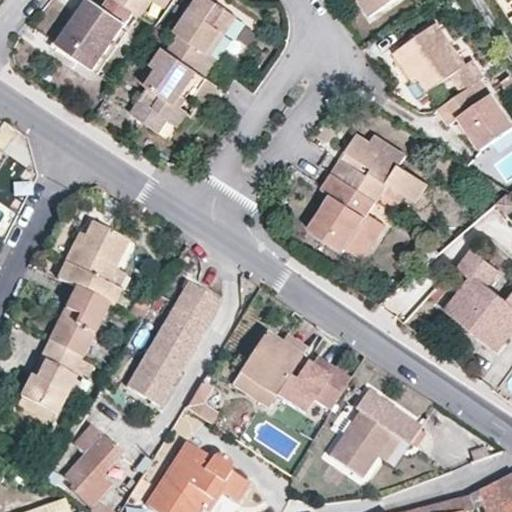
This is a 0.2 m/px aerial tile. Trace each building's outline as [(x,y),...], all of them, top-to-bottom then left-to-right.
[(91,0),(90,0),(60,45),(93,68),(125,23),(132,28),(141,15),(119,0),(109,0),(103,8),(91,0)] [(119,0),(141,15),(151,0),(119,0)] [(217,59),(207,51),(222,31),(227,33),(237,16),(214,0),(197,0),(177,32),(179,35),(170,51),(206,76),(217,59)] [(360,0),(372,15),(393,0),(360,0)] [(471,60),(464,64),(437,23),(395,52),(406,67),(415,80),(421,78),(430,91),(451,76),(462,93),(472,86),(484,77),(471,60)] [(187,114),(175,105),(186,90),(209,106),(223,87),(206,76),(170,51),(165,47),(142,82),(149,88),(131,112),(159,131),(169,120),(177,126),(187,114)] [(451,125),(461,118),(483,148),(511,128),(511,123),(492,94),(482,101),(472,86),(462,93),(439,110),(451,125)] [(347,151),(372,168),(368,174),(343,158),(334,173),(375,200),(386,183),(415,203),(428,184),(401,165),(405,157),(375,136),(371,141),(359,133),(347,151)] [(331,197),(340,203),(333,213),(325,208),(310,231),(344,252),(346,249),(361,259),(374,241),(380,245),(392,228),(368,213),(375,200),(334,173),(322,192),(331,197)] [(340,203),(331,197),(325,208),(333,213),(340,203)] [(87,237),(80,234),(57,278),(66,281),(77,288),(110,305),(112,306),(127,273),(116,267),(129,241),(94,223),(87,237)] [(361,259),(368,264),(380,245),(374,241),(361,259)] [(472,280),(448,310),(497,350),(511,329),(511,294),(508,301),(487,285),(498,270),(474,251),(459,269),(472,280)] [(175,381),(220,303),(186,283),(140,361),(175,381)] [(110,305),(77,288),(51,341),(81,356),(83,357),(110,305)] [(276,398),(301,360),(263,335),(238,373),(276,398)] [(22,397),(56,414),(75,376),(71,373),(81,356),(51,341),(42,358),(47,361),(39,379),(33,376),(22,397)] [(301,360),(276,398),(298,413),(309,396),(329,409),(351,375),(313,351),(308,358),(304,355),(301,360)] [(175,381),(140,361),(125,387),(159,407),(175,381)] [(268,409),(276,398),(238,373),(231,384),(268,409)] [(194,414),(211,388),(201,382),(181,414),(214,434),(217,428),(194,414)] [(353,413),(357,417),(328,459),(361,482),(391,438),(408,449),(420,431),(366,394),(353,413)] [(61,481),(91,507),(94,503),(111,484),(103,477),(125,454),(92,427),(76,444),(85,454),(61,481)] [(197,461),(183,451),(143,511),(181,511),(185,507),(192,511),(196,511),(208,496),(223,505),(233,491),(218,479),(223,472),(223,467),(222,463),(219,459),(214,457),(210,457),(207,460),(199,471),(194,467),(197,461)] [(503,511),(499,494),(480,500),(484,511),(503,511)] [(461,511),(458,498),(407,511),(406,511),(461,511)] [(105,511),(94,503),(91,507),(88,510),(90,511),(105,511)]
